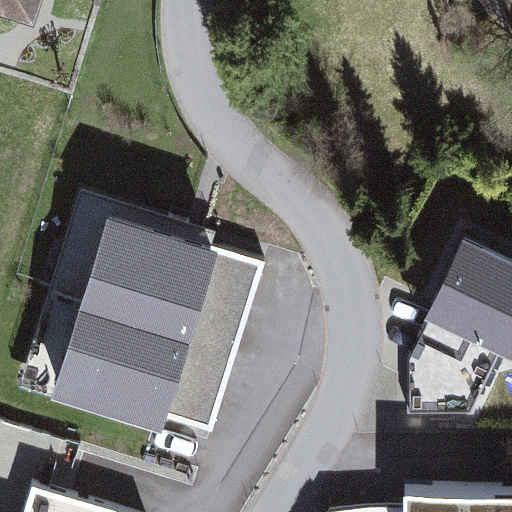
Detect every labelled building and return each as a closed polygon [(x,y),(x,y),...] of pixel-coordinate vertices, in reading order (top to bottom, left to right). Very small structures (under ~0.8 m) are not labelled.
[(84,293),(239,340),(265,255),(110,207),(84,293)] [(511,254),(464,232),(432,300),(511,338),(511,254)] [(239,340),(84,293),(58,379),(213,426),(239,340)] [(511,511),(511,481),(410,482),(410,511),(511,511)] [(132,511),(29,483),(21,511),(132,511)]
